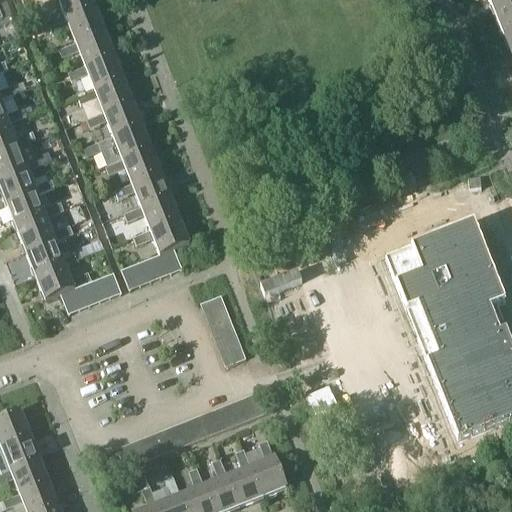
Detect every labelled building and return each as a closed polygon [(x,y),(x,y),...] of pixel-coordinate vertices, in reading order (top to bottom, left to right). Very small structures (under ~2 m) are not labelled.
[(66,23),(96,12),(90,0),(56,0),(66,23)] [(511,0),(487,0),(495,17),(511,10),(511,0)] [(53,11),(49,3),(40,6),(43,15),(53,11)] [(6,5),(0,7),(0,12),(3,21),(11,17),(6,5)] [(511,10),(495,17),(504,41),(511,37),(511,10)] [(75,46),(105,35),(96,12),(66,23),(70,31),(75,46)] [(85,70),(114,59),(105,35),(75,46),(58,53),(62,62),(79,55),(85,70)] [(123,82),(114,59),(85,70),(68,77),(71,85),(88,78),(94,93),(123,82)] [(0,67),(0,77),(8,74),(5,66),(4,66),(0,67)] [(133,106),(123,82),(94,93),(97,102),(103,117),(133,106)] [(4,93),(7,101),(17,97),(14,89),(4,93)] [(90,104),(87,96),(77,100),(80,108),(90,104)] [(0,104),(0,130),(10,127),(26,121),(23,112),(6,119),(0,104)] [(107,125),(113,141),(142,129),(133,106),(103,117),(107,125)] [(90,132),(100,128),(96,120),(87,124),(90,132)] [(10,127),(0,130),(0,158),(19,151),(10,127)] [(151,153),(142,129),(113,141),(83,152),(86,160),(99,155),(105,171),(115,167),(122,164),(151,153)] [(22,140),(26,148),(31,146),(36,144),(32,136),(22,140)] [(19,151),(0,158),(0,185),(28,175),(52,165),(49,157),(38,161),(31,146),(26,148),(19,151)] [(131,187),(161,176),(151,153),(122,164),(125,172),(131,187)] [(118,175),(115,167),(105,171),(108,179),(118,175)] [(28,175),(0,185),(0,192),(7,210),(38,198),(54,191),(51,183),(34,190),(28,175)] [(140,211),(170,199),(161,176),(131,187),(135,196),(140,211)] [(127,199),(124,190),(114,194),(118,203),(127,199)] [(38,198),(7,210),(16,233),(47,221),(38,198)] [(144,219),(150,235),(179,223),(170,199),(140,211),(144,219)] [(50,210),(54,219),(63,215),(60,206),(60,207),(50,210)] [(137,222),(133,214),(124,218),(127,226),(137,222)] [(47,221),(16,233),(26,257),(56,245),(47,221)] [(174,254),(189,247),(179,223),(150,235),(159,259),(163,258),(174,254)] [(511,345),(497,309),(506,306),(474,225),(384,261),(406,315),(416,311),(426,335),(415,339),(458,446),(511,424),(511,345)] [(59,234),(63,242),(73,238),(69,230),(59,234)] [(146,246),(143,238),(133,242),(136,250),(146,246)] [(56,245),(26,257),(35,281),(66,269),(56,245)] [(69,257),(72,266),(82,262),(79,253),(69,257)] [(163,258),(171,278),(182,274),(174,254),(163,258)] [(161,283),(171,278),(163,258),(159,259),(152,262),(161,283)] [(150,287),(161,283),(152,262),(142,266),(150,287)] [(142,266),(131,270),(140,291),(150,287),(142,266)] [(66,269),(35,281),(45,305),(60,299),(71,295),(74,293),(75,293),(66,269)] [(129,295),(140,291),(131,270),(121,274),(129,295)] [(78,281),(81,289),(91,285),(88,277),(78,281)] [(113,278),(103,282),(111,302),(121,298),(113,278)] [(100,307),(111,302),(103,282),(92,286),(100,307)] [(90,311),(100,307),(92,286),(82,290),(90,311)] [(71,295),(79,315),(90,311),(82,290),(75,293),(74,293),(71,295)] [(69,319),(79,315),(71,295),(60,299),(69,319)] [(200,308),(205,318),(225,311),(221,300),(200,308)] [(229,321),(225,311),(205,318),(209,329),(229,321)] [(209,329),(213,340),(233,332),(229,321),(209,329)] [(237,342),(233,332),(213,340),(217,350),(237,342)] [(217,350),(221,361),(241,353),(237,342),(217,350)] [(241,353),(221,361),(225,371),(245,364),(243,358),(241,353)] [(248,401),(256,421),(267,417),(258,396),(248,401)] [(256,421),(248,401),(238,405),(246,425),(256,421)] [(236,429),(246,425),(238,405),(228,409),(236,429)] [(236,429),(228,409),(217,413),(225,433),(236,429)] [(215,437),(225,433),(217,413),(207,417),(215,437)] [(1,451),(32,440),(22,415),(0,423),(0,448),(1,451)] [(215,437),(207,417),(197,421),(205,441),(215,437)] [(195,445),(205,441),(197,421),(187,425),(195,445)] [(195,445),(187,425),(176,429),(184,449),(195,445)] [(174,453),(184,449),(176,429),(166,433),(174,453)] [(174,453),(166,433),(156,437),(164,457),(174,453)] [(154,461),(164,457),(156,437),(146,441),(154,461)] [(41,463),(32,440),(1,451),(0,451),(0,473),(2,478),(3,477),(10,475),(41,463)] [(154,461),(146,441),(135,445),(143,465),(154,461)] [(259,448),(263,458),(271,455),(267,444),(259,448)] [(133,469),(143,465),(135,445),(125,449),(133,469)] [(133,469),(125,449),(115,453),(123,473),(133,469)] [(113,478),(123,473),(115,453),(105,457),(113,478)] [(227,479),(239,509),(263,500),(251,470),(250,471),(243,454),(235,457),(239,467),(238,468),(241,474),(227,479)] [(263,500),(286,491),(274,461),(251,470),(263,500)] [(19,498),(50,486),(41,463),(10,475),(19,498)] [(212,466),(216,477),(224,473),(220,463),(212,466)] [(188,475),(192,486),(200,483),(196,472),(188,475)] [(205,489),(213,511),(232,511),(239,509),(227,479),(205,489)] [(165,485),(169,495),(177,492),(173,482),(165,485)] [(24,511),(52,511),(59,509),(50,486),(19,498),(24,511)] [(180,498),(185,511),(213,511),(205,489),(180,498)] [(142,494),(146,504),(154,501),(150,491),(142,494)] [(157,508),(158,511),(185,511),(180,498),(157,508)] [(3,505),(5,511),(8,511),(16,509),(13,501),(3,504),(3,505)]
